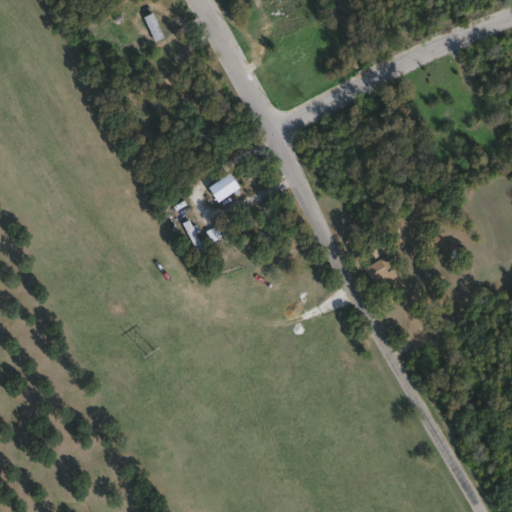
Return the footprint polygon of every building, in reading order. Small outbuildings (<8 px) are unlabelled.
[(152,40),(140,16),(148,12),(160,35),(152,40)] [(204,185),(225,172),(235,187),(213,200),(204,185)] [(204,229),(225,220),(232,235),(222,240),(220,236),(209,241),(204,229)] [(364,242),(381,234),(388,247),(370,256),(364,242)] [(372,288),(361,266),(384,255),(395,276),(372,288)]
